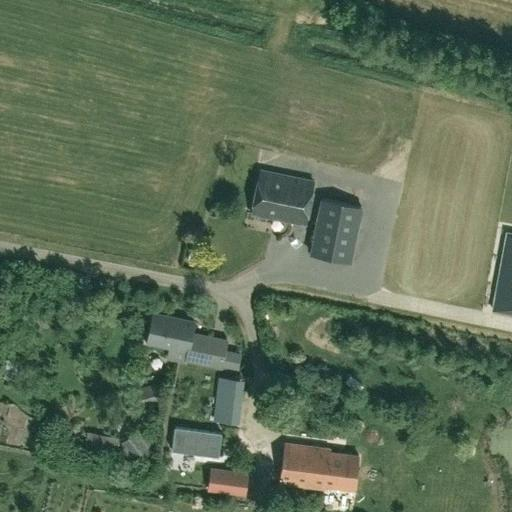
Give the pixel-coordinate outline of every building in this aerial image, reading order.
[(278,89),(271,154),(396,168),(404,97),(392,95),(393,87),(288,74),(286,90),(278,89)] [(477,128),(479,115),(455,110),(452,123),(477,128)] [(412,147),(419,122),(410,120),(404,145),(412,147)] [(259,170),(251,213),(304,223),(313,180),(259,170)] [(322,199),(311,254),(350,261),(361,207),(322,199)] [(434,303),(480,309),(491,237),(445,230),(434,303)] [(495,296),(493,309),(511,312),(511,242),(505,241),(498,280),(495,296)] [(31,294),(22,303),(29,310),(38,300),(31,294)] [(194,320),(153,312),(147,341),(169,346),(166,359),(186,364),(187,362),(218,368),(219,365),(238,369),(241,353),(222,349),(223,345),(190,338),(194,320)] [(238,423),(243,380),(223,377),(217,420),(238,423)] [(139,408),(161,402),(156,384),(134,390),(139,408)] [(218,456),(221,433),(174,426),(171,450),(218,456)] [(152,452),(138,432),(123,443),(137,463),(152,452)] [(119,439),(86,433),(83,450),(115,456),(119,439)] [(279,482),(324,488),(324,485),(353,488),(358,454),(329,451),(329,448),(284,442),(279,482)] [(213,471),(211,490),(244,494),(247,475),(213,471)]
